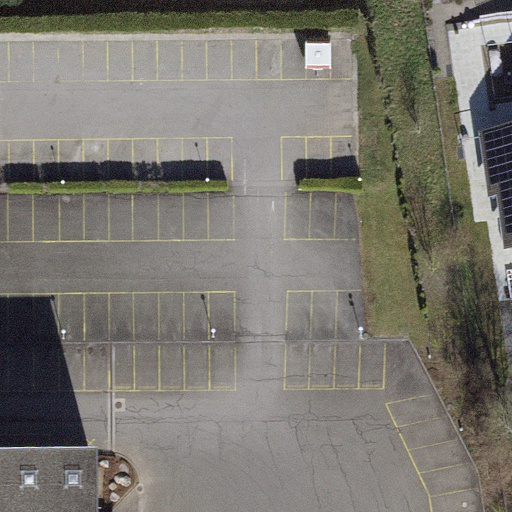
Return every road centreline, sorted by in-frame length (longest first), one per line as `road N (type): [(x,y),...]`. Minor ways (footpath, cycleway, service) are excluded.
road 1 (unknown): [(273,422),(273,143),(259,98),(236,90),(0,93)]
road 2 (unknown): [(268,299),(0,302)]
